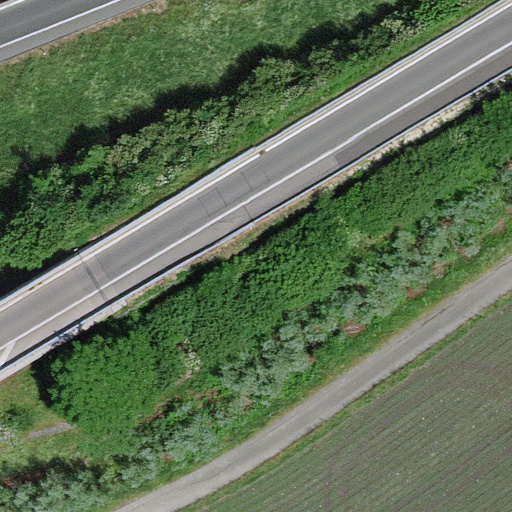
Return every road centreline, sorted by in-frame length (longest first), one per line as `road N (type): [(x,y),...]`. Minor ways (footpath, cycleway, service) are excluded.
road 1 (motorway): [(0,330),(511,26)]
road 2 (track): [(511,271),(219,473),(133,511)]
